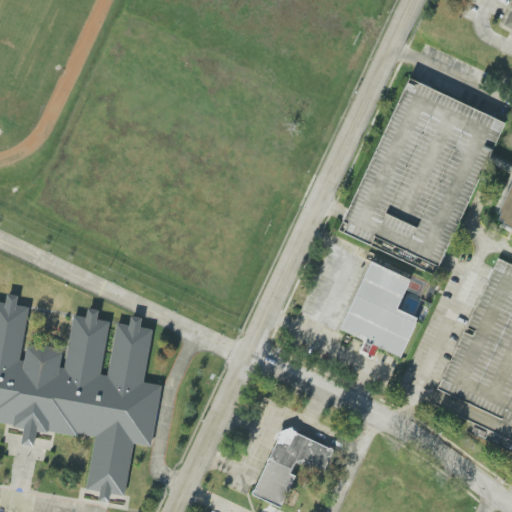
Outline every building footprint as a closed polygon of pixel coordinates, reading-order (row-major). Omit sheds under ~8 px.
[(511,4),(503,26),(511,29),(511,33),(511,36),(511,4)] [(411,77),(503,120),(431,275),(339,232),(411,77)] [(511,178),(494,222),(511,229),(511,178)] [(496,256),(511,263),(511,439),(428,399),(496,256)] [(409,279),(368,262),(341,331),(364,340),(359,351),(374,357),(378,349),(401,358),(417,318),(397,310),(409,279)] [(0,300),(28,305),(21,345),(66,353),(73,313),(151,327),(143,380),(161,383),(150,444),(133,441),(123,493),(86,486),(94,439),(0,422),(0,300)] [(253,497),(281,508),(294,476),(290,474),(295,460),(323,471),(332,449),(280,428),(253,497)]
